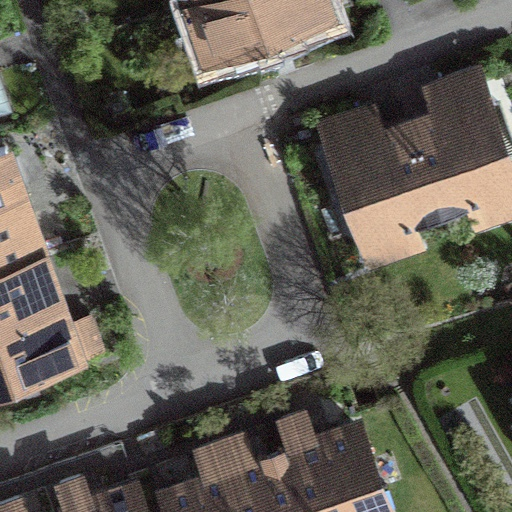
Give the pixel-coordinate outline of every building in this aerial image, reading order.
[(324,0),(202,0),(220,52),(330,14),(324,0)] [(409,121),(441,211),(511,186),(511,169),(486,94),(409,121)] [(441,211),(409,121),(335,147),(366,237),(441,211)] [(0,207),(23,199),(4,144),(0,145),(0,207)] [(23,199),(0,207),(0,265),(42,251),(23,199)] [(0,322),(60,302),(42,251),(0,265),(0,322)] [(60,302),(0,322),(0,384),(79,357),(60,302)] [(292,446),(315,511),(387,511),(355,422),(314,437),(304,408),(281,416),(292,446)] [(220,436),(247,511),(315,511),(292,446),(252,460),(241,429),(220,436)] [(247,511),(220,436),(197,445),(208,476),(168,490),(175,511),(247,511)] [(69,508),(70,511),(141,511),(132,486),(92,501),(82,472),(59,480),(69,508)] [(0,500),(0,503),(3,511),(70,511),(69,508),(58,511),(27,511),(21,493),(0,500)]
